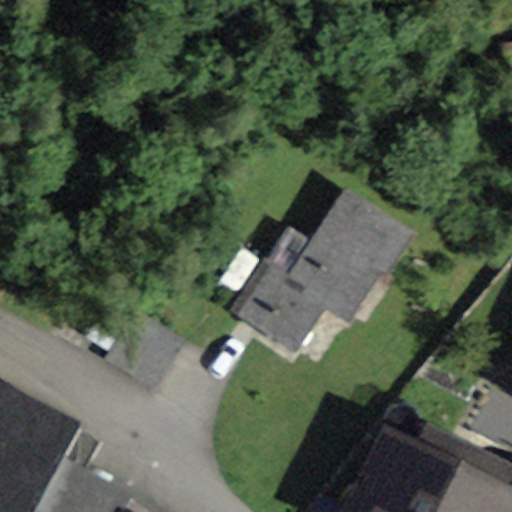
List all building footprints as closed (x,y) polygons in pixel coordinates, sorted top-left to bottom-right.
[(291,347),(322,302),(344,317),(379,265),(384,269),(406,235),(346,196),(292,279),(267,263),(236,311),(291,347)] [(154,390),(184,341),(135,311),(106,360),(154,390)] [(123,511),(129,501),(65,463),(83,430),(0,383),(0,511),(123,511)] [(361,511),(438,511),(455,479),(394,448),(361,511)] [(511,511),(511,507),(501,502),(455,479),(438,511),(511,511)] [(143,511),(129,501),(123,511),(143,511)]
